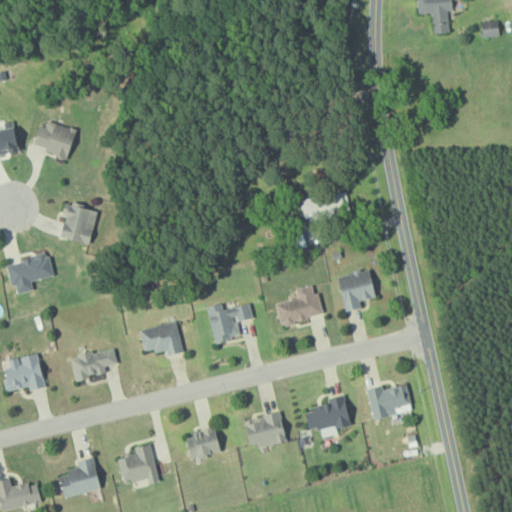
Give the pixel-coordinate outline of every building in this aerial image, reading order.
[(416,0),(417,14),(431,12),(433,34),(448,32),(447,11),(452,10),(451,0),(416,0)] [(75,130),(41,119),(32,147),(66,158),(75,130)] [(0,152),(17,149),(12,127),(0,129),(0,152)] [(349,216),(345,192),(299,199),(303,224),(349,216)] [(96,209),(69,204),(68,209),(64,209),(59,239),(89,244),(96,209)] [(30,281),(52,276),(47,254),(4,263),(9,287),(14,286),(16,294),(32,290),(30,281)] [(343,311),(360,308),(359,301),(374,297),(368,270),(336,276),(343,311)] [(318,292),(312,293),(310,285),(294,289),(296,298),(275,303),(280,325),(322,315),(318,292)] [(206,307),(213,342),(239,337),(236,322),(251,319),(248,304),(222,309),(220,304),(206,307)] [(164,350),(166,356),(182,352),(174,321),(138,330),(143,351),(152,349),(153,353),(164,350)] [(69,358),(74,381),(106,373),(104,366),(116,363),(112,347),(69,358)] [(28,391),(44,388),(38,354),(6,360),(8,368),(1,370),(5,391),(27,387),(28,391)] [(373,420),(411,410),(405,384),(382,390),(381,386),(365,389),(373,420)] [(350,425),(343,395),(326,399),(327,405),(302,410),(307,431),(319,428),(321,438),(338,434),(336,429),(350,425)] [(285,441),(279,413),(242,421),(248,448),(285,441)] [(184,435),(188,458),(219,453),(215,430),(184,435)] [(121,483),(147,478),(148,483),(157,482),(150,444),(133,447),(134,454),(117,457),(121,483)] [(76,468),(65,470),(66,475),(57,477),(61,497),(99,490),(93,457),(75,461),(76,468)] [(0,477),(0,509),(40,502),(36,480),(10,485),(8,476),(0,477)]
